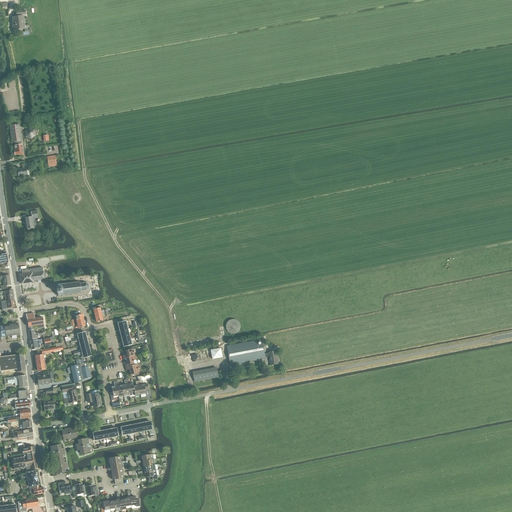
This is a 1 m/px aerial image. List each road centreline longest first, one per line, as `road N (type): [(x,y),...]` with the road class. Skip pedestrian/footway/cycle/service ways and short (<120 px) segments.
road 1 (unclassified): [(151,405),(511,335)]
road 2 (track): [(173,329),(168,308),(114,238),(84,178),(72,62)]
road 3 (residential): [(132,455),(137,484),(106,490),(103,472),(45,481)]
road 4 (tertiary): [(19,309),(0,183)]
road 5 (residential): [(91,328),(110,324),(121,369),(103,373),(110,413)]
